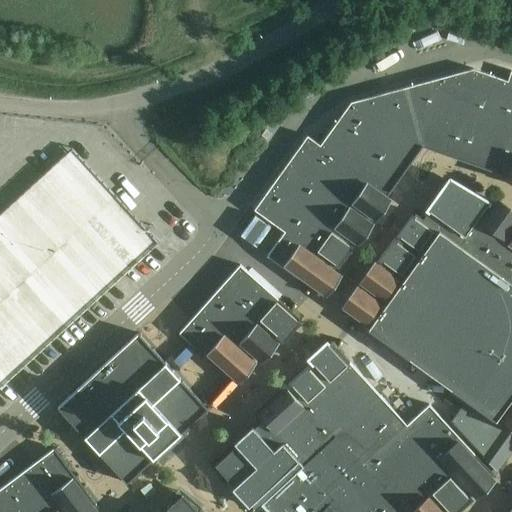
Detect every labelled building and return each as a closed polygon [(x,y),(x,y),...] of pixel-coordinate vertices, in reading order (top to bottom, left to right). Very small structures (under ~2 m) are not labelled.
[(416,52),(419,64),(440,58),(436,46),(416,52)] [(455,146),(481,72),(474,70),(409,88),(418,133),(422,145),(423,148),(435,152),(437,153),(449,157),(451,157),(452,155),(455,146)] [(485,156),(510,82),(508,82),(481,72),(455,146),(452,155),(451,157),(464,162),(466,162),(478,167),(480,167),(481,168),(485,156)] [(510,165),(511,160),(511,72),(508,82),(510,82),(485,156),(481,168),(492,171),(494,172),(506,176),(510,165)] [(422,145),(418,133),(409,88),(351,104),(321,146),(388,195),(396,184),(397,183),(405,172),(406,170),(414,160),(415,158),(422,148),(423,148),(422,145)] [(308,137),(273,185),(352,245),(388,195),(321,146),(308,137)] [(75,165),(0,230),(0,395),(157,260),(75,165)] [(430,211),(423,220),(499,276),(505,268),(496,261),(469,241),(494,209),(488,205),(488,204),(450,181),(429,211),(430,211)] [(273,185),(254,211),(285,233),(333,271),(352,245),(273,185)] [(511,216),(497,205),(494,209),(469,241),(496,261),(511,239),(511,216)] [(416,215),(363,287),(450,353),(451,352),(468,328),(486,303),(503,280),(499,276),(423,220),(416,215)] [(285,233),(267,257),(310,289),(313,290),(321,296),(323,293),(337,274),(333,271),(285,233)] [(511,239),(496,261),(505,268),(499,276),(503,280),(507,275),(511,279),(511,239)] [(300,318),(292,312),(290,310),(240,266),(221,288),(276,339),(279,336),(282,339),(297,322),(300,318)] [(511,279),(507,275),(503,280),(486,303),(511,323),(511,279)] [(363,287),(345,313),(355,321),(358,323),(432,377),(450,353),(363,287)] [(259,359),(276,339),(221,288),(179,334),(233,382),(255,356),(259,359)] [(511,323),(486,303),(468,328),(511,360),(511,323)] [(450,353),(432,377),(466,401),(511,433),(511,360),(468,328),(451,352),(450,353)] [(208,410),(139,334),(58,409),(127,484),(154,460),(208,410)] [(328,345),(311,361),(314,364),(312,366),(381,442),(404,422),(400,418),(338,350),(336,348),(331,343),(328,346),(328,345)] [(312,366),(290,386),(335,435),(359,462),(381,442),(312,366)] [(286,389),(270,404),(315,452),(335,435),(290,386),(287,389),(286,389)] [(498,468),(511,449),(511,433),(466,401),(453,419),(498,468)] [(231,452),(213,464),(225,484),(229,481),(256,511),(262,505),(262,506),(300,472),(318,456),(315,452),(270,404),(258,415),(264,421),(231,452)] [(429,405),(407,426),(472,496),(491,479),(491,478),(494,475),(488,469),(486,467),(452,430),(429,405)] [(404,422),(381,442),(445,511),(455,511),(472,496),(407,426),(404,422)] [(300,472),(262,506),(268,511),(358,511),(368,504),(384,489),(359,462),(335,435),(315,452),(318,456),(300,472)] [(445,511),(381,442),(359,462),(384,489),(404,511),(445,511)] [(54,449),(4,487),(22,511),(91,511),(94,510),(94,509),(97,506),(54,449)] [(22,511),(4,487),(0,490),(0,511),(22,511)] [(404,511),(384,489),(368,504),(374,511),(404,511)] [(197,511),(200,508),(181,493),(180,494),(167,510),(165,511),(197,511)]
